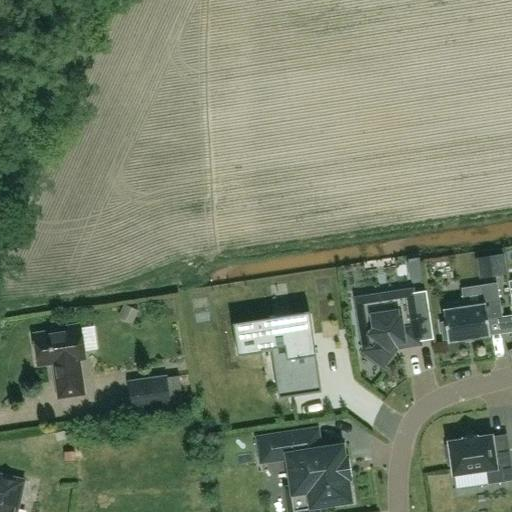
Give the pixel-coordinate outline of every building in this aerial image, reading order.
[(488,319),(501,317),(496,284),(481,286),(484,304),(479,305),(465,307),(464,303),(447,305),(448,309),(444,310),(444,309),(443,310),(445,322),(441,323),(443,340),(447,339),(448,342),(449,342),(449,341),(463,339),(463,340),(474,338),(489,335),(489,336),(490,336),(488,319)] [(395,293),(373,296),(356,299),(364,349),(363,351),(383,366),(395,351),(397,347),(403,346),(420,344),(412,291),(395,293)] [(313,335),(310,316),(309,312),(274,316),(269,317),(270,321),(233,326),(234,329),(233,329),(237,355),(254,352),(261,351),(260,349),(276,347),(284,346),(292,396),(321,391),(314,346),(310,347),(309,341),(308,335),(313,335)] [(85,358),(80,325),(62,328),(63,330),(34,335),(39,365),(54,363),(59,397),(84,393),(79,359),(85,358)] [(99,349),(99,325),(85,325),(85,349),(99,349)] [(355,349),(350,326),(342,327),(346,350),(355,349)] [(165,377),(130,383),(134,409),(169,404),(165,377)] [(317,506),(350,501),(347,478),(348,478),(347,474),(345,474),(343,462),(346,462),(345,458),(344,458),(342,445),(320,449),(317,429),(300,432),(257,438),(261,462),(287,458),(292,487),(293,493),(308,491),(311,507),(317,506)] [(493,450),(491,435),(476,437),(476,436),(464,437),(464,439),(449,441),(449,444),(445,445),(448,463),(452,463),(454,473),(486,468),(488,483),(511,479),(511,468),(509,447),(493,450)] [(16,511),(24,480),(0,474),(0,511),(16,511)]
